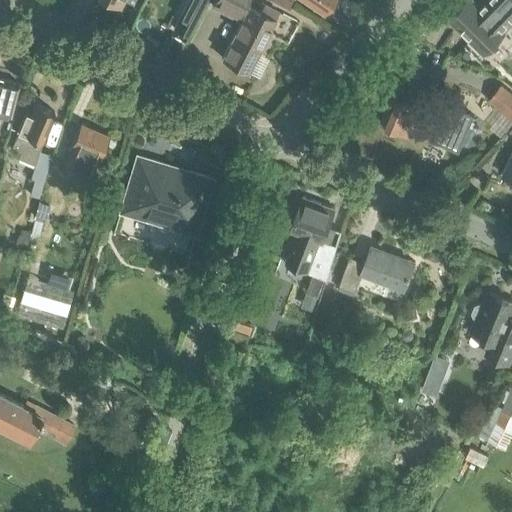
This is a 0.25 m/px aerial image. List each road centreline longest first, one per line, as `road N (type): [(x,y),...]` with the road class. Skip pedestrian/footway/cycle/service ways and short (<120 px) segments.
road 1 (unclassified): [(142,511),(266,135)]
road 2 (unclassified): [(266,135),(0,0)]
road 3 (unclassified): [(511,241),(266,135)]
road 4 (unclassified): [(266,135),(398,0)]
